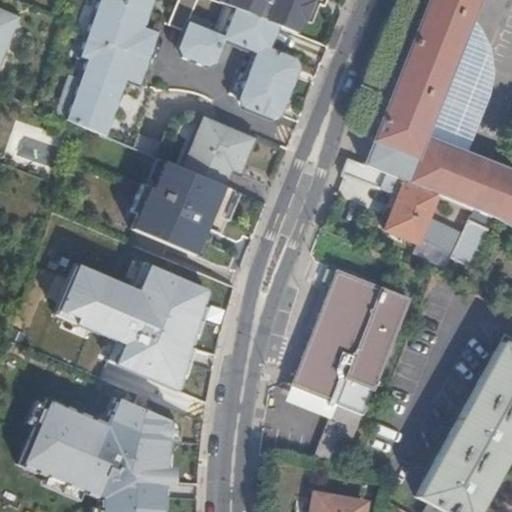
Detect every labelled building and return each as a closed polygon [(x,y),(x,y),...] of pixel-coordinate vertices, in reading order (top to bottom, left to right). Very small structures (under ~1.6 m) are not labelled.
[(90,60),(69,122),(84,127),(100,135),(107,137),(127,80),(130,70),(143,75),(154,42),(141,38),(144,28),(153,0),(102,0),(83,57),(90,60)] [(191,54),(189,61),(207,67),(214,65),(223,41),(248,50),(230,96),(239,99),(243,108),(269,119),(270,120),(279,115),(294,77),(286,73),(284,72),(289,58),(281,55),(267,49),(263,51),(256,54),(254,53),(259,40),(269,44),(276,26),(221,4),(210,0),(177,0),(171,17),(187,23),(183,33),(177,49),(191,54)] [(222,0),(221,4),(276,26),(300,36),(306,21),(313,23),(322,0),(222,0)] [(363,167),(435,197),(493,220),(511,230),(511,173),(424,138),(468,25),(478,0),(427,0),(372,141),(373,142),(363,167)] [(0,92),(2,93),(26,35),(10,28),(15,16),(0,9),(0,92)] [(10,28),(26,35),(31,22),(15,16),(10,28)] [(187,23),(171,17),(167,27),(182,33),(183,33),(187,23)] [(424,138),(466,155),(488,100),(491,91),(493,81),(492,67),(489,54),(483,41),(477,33),(474,30),(468,25),(424,138)] [(141,38),(154,42),(158,33),(144,28),(141,38)] [(263,51),(267,49),(269,44),(259,40),(254,53),(256,54),(263,51)] [(180,58),(189,61),(191,54),(177,49),(180,58)] [(286,73),(294,77),(297,70),(293,60),(289,58),(284,72),(286,73)] [(140,85),(143,75),(130,70),(127,80),(140,85)] [(137,150),(142,135),(157,91),(151,89),(131,148),(133,148),(137,150)] [(202,116),(181,169),(224,187),(232,170),(234,163),(244,166),(255,138),(202,116)] [(96,146),(100,135),(84,127),(79,139),(96,146)] [(147,154),(155,158),(161,143),(142,135),(137,150),(147,154)] [(397,196),(391,213),(384,231),(416,243),(435,197),(363,167),(348,161),(342,175),(381,190),(397,196)] [(197,257),(226,188),(224,187),(181,169),(165,162),(135,231),(197,257)] [(234,163),(232,170),(241,173),(244,166),(234,163)] [(397,196),(381,190),(375,206),(391,213),(397,196)] [(471,268),(487,231),(468,224),(452,260),(471,268)] [(141,290),(81,264),(59,317),(126,345),(116,365),(180,393),(212,290),(153,266),(141,290)] [(335,403),(312,462),(341,468),(407,302),(335,273),(334,274),(325,271),(320,283),(329,286),(290,385),(335,403)] [(477,511),(511,448),(511,348),(501,342),(416,498),(440,511),(477,511)] [(108,423),(50,398),(23,463),(104,495),(102,511),(167,511),(169,483),(176,483),(177,468),(170,468),(172,418),(120,396),(108,423)] [(360,511),(362,505),(316,497),(313,511),(360,511)]
